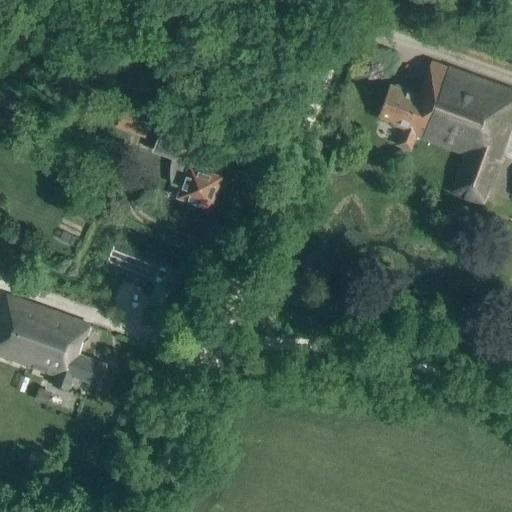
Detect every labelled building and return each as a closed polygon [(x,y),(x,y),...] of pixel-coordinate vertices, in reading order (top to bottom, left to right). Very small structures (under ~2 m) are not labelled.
[(511,91),(431,62),(419,96),(390,85),(378,117),(395,123),(394,126),(403,129),(397,146),(410,151),(416,137),(466,155),(452,193),(483,205),(511,125),(511,91)] [(122,106),(113,130),(141,140),(150,116),(122,106)] [(209,207),(219,179),(206,174),(210,162),(179,151),(175,158),(174,184),(183,187),(180,197),(209,207)] [(99,387),(108,365),(79,355),(90,326),(6,296),(0,314),(0,355),(56,376),(53,386),(68,392),(73,378),(99,387)] [(52,393),(40,388),(35,401),(47,405),(52,393)] [(54,459),(31,451),(24,473),(46,481),(54,459)]
